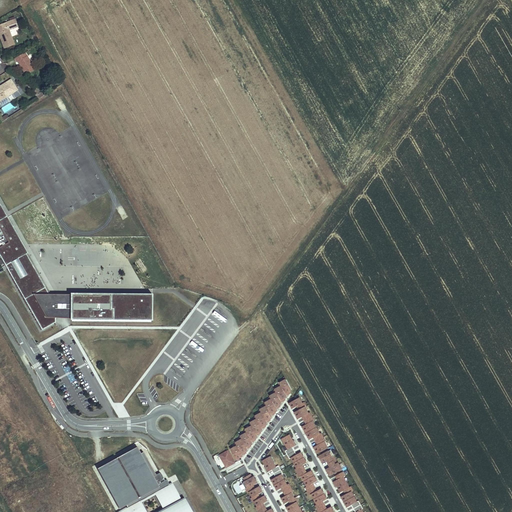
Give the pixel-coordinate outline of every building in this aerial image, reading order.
[(14,44),(9,30),(18,27),(15,19),(10,21),(0,24),(0,36),(0,37),(1,37),(2,38),(1,39),(4,48),(14,44)] [(35,70),(27,56),(25,57),(23,54),(15,58),(17,62),(18,61),(26,75),(35,70)] [(6,97),(18,90),(11,79),(4,83),(5,85),(1,88),(0,86),(0,104),(8,100),(6,97)] [(9,102),(21,95),(18,90),(6,97),(8,100),(9,102)] [(47,94),(40,90),(36,92),(40,98),(47,94)] [(55,100),(60,107),(64,105),(58,98),(55,100)] [(152,320),(152,294),(142,294),(139,294),(92,293),(89,293),(87,293),(87,295),(67,294),(67,300),(52,300),(49,294),(35,269),(26,274),(27,277),(24,279),(13,259),(16,257),(17,259),(26,254),(28,253),(7,216),(0,220),(0,219),(0,217),(6,214),(3,210),(2,210),(0,205),(1,205),(0,203),(0,255),(16,284),(42,330),(55,322),(56,318),(63,314),(66,318),(97,320),(152,320)] [(35,269),(26,254),(17,259),(16,257),(13,259),(24,279),(27,277),(26,274),(35,269)] [(118,283),(119,268),(99,266),(98,277),(103,278),(102,282),(118,283)] [(259,434),(258,432),(263,429),(262,428),(264,427),(263,425),(267,423),(267,422),(269,421),(268,419),(272,416),(272,415),(274,414),(273,412),(277,409),(277,408),(279,407),(278,405),(282,403),(282,402),(284,401),(283,399),(287,396),(286,395),(289,394),(287,392),(292,390),(286,380),(280,383),(281,387),(275,390),(276,393),(270,397),(272,400),(265,403),(267,406),(260,410),(262,413),(255,417),(257,420),(250,423),(252,426),(245,430),(247,433),(241,437),(242,440),(236,443),(237,446),(231,450),(237,462),(240,460),(239,458),(243,456),(242,455),(245,454),(244,452),(248,449),(247,448),(249,447),(248,445),(253,443),(252,442),(254,441),(253,439),(257,436),(257,435),(259,434)] [(302,403),(299,398),(290,403),(293,409),(297,406),(302,403)] [(309,414),(305,407),(299,410),(295,412),(299,419),(303,417),(305,421),(312,417),(310,413),(309,414)] [(316,428),(313,421),(314,421),(312,417),(305,421),(307,424),(303,427),(306,433),(316,428)] [(323,437),(321,433),(320,434),(316,428),(306,433),(310,440),(314,437),(316,441),(323,437)] [(289,435),(281,439),(285,446),(286,445),(288,450),(293,447),(297,445),(294,440),(293,441),(289,435)] [(328,448),(324,442),(326,441),(323,437),(316,441),(318,445),(314,447),(318,454),(328,448)] [(127,504),(128,507),(139,501),(140,500),(154,493),(168,485),(170,485),(167,479),(165,481),(160,472),(156,475),(143,452),(141,453),(137,447),(97,468),(119,509),(127,504)] [(336,460),(334,456),(331,450),(319,457),(323,462),(327,460),(329,464),(336,460)] [(233,459),(228,451),(220,456),(225,464),(233,459)] [(294,463),(304,458),(301,453),(297,455),(291,458),(294,463)] [(276,468),(274,464),(275,463),(271,456),(263,461),(266,467),(265,468),(268,472),(272,470),(276,468)] [(303,465),(307,463),(304,458),(294,463),(297,468),(295,469),(298,473),(305,469),(303,465)] [(342,469),(339,463),(338,463),(336,460),(329,464),(331,468),(327,470),(330,476),(342,469)] [(314,476),(311,471),(307,473),(305,469),(298,473),(300,477),(301,476),(304,481),(314,476)] [(255,489),(253,485),(257,483),(254,477),(252,478),(250,474),(244,478),(246,482),(243,483),(248,493),(250,492),(255,489)] [(284,480),(281,475),(281,474),(276,477),(272,480),(275,485),(284,480)] [(313,484),(317,481),(314,476),(304,481),(307,487),(313,484)] [(349,488),(345,481),(344,481),(342,478),(342,477),(338,480),(333,482),(336,487),(337,486),(341,492),(344,491),(349,488)] [(291,488),(289,484),(287,485),(284,480),(275,485),(278,490),(282,488),(284,492),(291,488)] [(181,500),(172,483),(170,485),(168,485),(178,502),(181,500)] [(178,502),(168,485),(154,493),(163,510),(178,502)] [(258,494),(262,492),(259,487),(255,489),(250,492),(253,497),(258,494)] [(294,498),(292,493),(293,492),(291,488),(284,492),(286,496),(282,498),(285,504),(289,501),(294,498)] [(314,500),(324,494),(321,489),(317,491),(311,494),(312,494),(314,500)] [(354,497),(351,492),(351,491),(346,494),(342,497),(345,502),(354,497)] [(323,502),(327,500),(324,494),(314,500),(317,505),(315,506),(318,510),(325,506),(323,502)] [(265,507),(263,504),(268,501),(264,496),(260,498),(255,501),(258,506),(256,507),(258,511),(265,507)] [(352,505),(357,502),(354,497),(345,502),(347,507),(352,505)] [(192,511),(185,498),(181,500),(178,502),(163,510),(158,511),(144,511),(139,501),(128,507),(121,511),(192,511)] [(289,511),(291,511),(300,507),(297,502),(291,505),(287,507),(289,511)]
